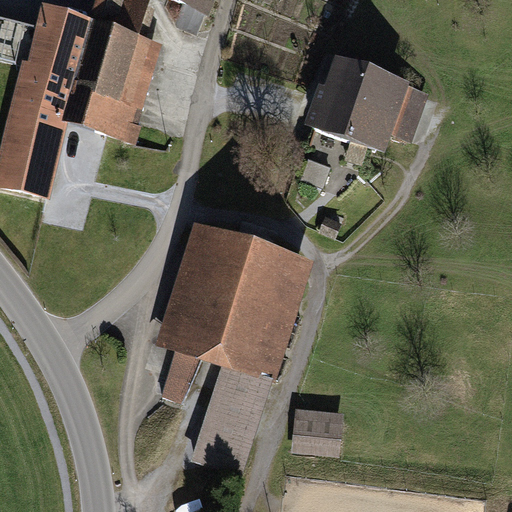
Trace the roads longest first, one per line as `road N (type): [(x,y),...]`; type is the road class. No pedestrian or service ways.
road 1 (unclassified): [(228,0),(178,212),(145,273),(52,351)]
road 2 (unknown): [(71,511),(58,447),(28,368),(0,325)]
road 3 (secondary): [(52,351),(83,422),(99,511)]
